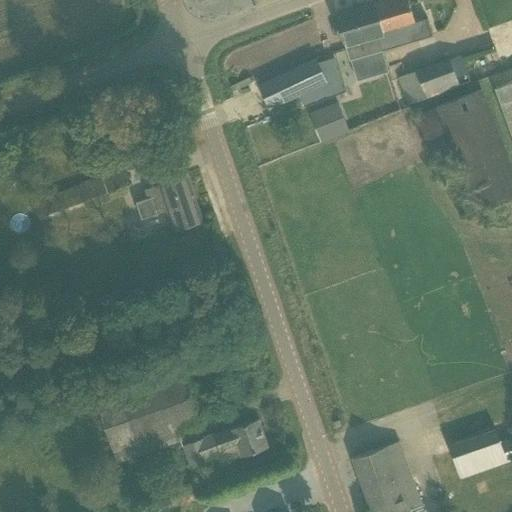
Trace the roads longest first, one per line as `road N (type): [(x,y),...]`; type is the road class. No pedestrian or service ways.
road 1 (tertiary): [(341,511),(190,45)]
road 2 (unclassified): [(0,109),(190,45)]
road 3 (unclassified): [(190,45),(313,0)]
